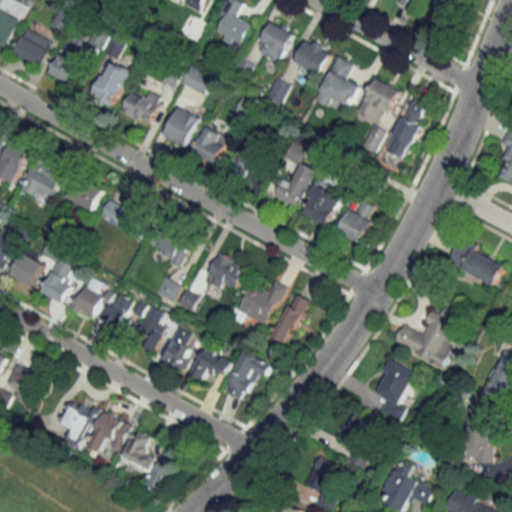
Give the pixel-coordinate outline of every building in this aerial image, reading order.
[(0,39),(11,45),(29,5),(19,0),(0,0),(0,39)] [(202,11),(208,0),(188,0),(187,3),(202,11)] [(248,4),(240,0),(231,0),(217,27),(229,33),(224,42),(242,52),(257,24),(242,15),(248,4)] [(420,0),(401,0),(401,2),(416,9),(420,0)] [(439,0),(430,17),(446,26),(460,0),(439,0)] [(66,31),(75,16),(62,8),(54,23),(66,31)] [(260,48),(282,61),(298,34),(276,20),(260,48)] [(52,40),(31,28),(18,51),(39,63),(52,40)] [(120,58),(126,42),(115,37),(108,53),(120,58)] [(323,78),(335,50),(310,39),(297,66),(323,78)] [(91,55),(68,43),(53,72),(76,84),(91,55)] [(320,100),(331,105),(335,97),(355,106),(365,83),(353,77),(359,64),(340,56),(320,100)] [(135,72),(115,60),(95,94),(115,106),(135,72)] [(184,82),(208,94),(217,77),(193,65),(184,82)] [(386,123),(403,89),(380,78),(363,111),(386,123)] [(145,97),(134,91),(124,110),(151,124),(164,97),(148,89),(145,97)] [(250,116),(258,105),(247,97),(239,108),(250,116)] [(407,158),(434,106),(415,97),(389,148),(407,158)] [(189,146),(205,118),(183,106),(168,135),(189,146)] [(389,131),(376,124),(365,145),(379,152),(389,131)] [(197,150),(219,162),(232,138),(211,126),(197,150)] [(511,126),(505,143),(511,146),(511,149),(499,177),(511,182),(511,126)] [(245,162),(265,171),(276,147),(256,138),(245,162)] [(0,173),(16,182),(33,150),(15,141),(9,152),(0,147),(0,173)] [(53,201),(67,171),(39,158),(25,188),(53,201)] [(299,207),(319,168),(306,162),(296,183),(286,178),(277,196),(299,207)] [(70,199),(96,211),(106,189),(80,177),(70,199)] [(332,224),(346,192),(320,181),(306,213),(332,224)] [(104,215),(142,235),(152,216),(115,196),(104,215)] [(342,232),(365,244),(376,221),(370,218),(376,206),(365,200),(360,209),(354,206),(342,232)] [(183,266),(194,243),(161,227),(154,243),(170,250),(167,258),(183,266)] [(18,241),(0,232),(0,265),(5,268),(18,241)] [(450,264),(499,284),(508,262),(459,242),(450,264)] [(239,289),(249,264),(221,253),(211,277),(239,289)] [(15,274),(35,285),(46,265),(25,254),(15,274)] [(75,282),(67,278),(73,264),(62,258),(45,292),(65,302),(75,282)] [(75,307),(96,319),(109,296),(102,293),(106,284),(92,276),(75,307)] [(160,292),(176,301),(184,286),(168,277),(160,292)] [(288,287),(273,279),(268,290),(254,282),(240,310),(269,325),(288,287)] [(136,300),(121,293),(107,325),(122,332),(136,300)] [(290,343),(313,300),(298,293),(275,335),(290,343)] [(161,324),(167,311),(154,305),(137,340),(159,350),(170,328),(161,324)] [(397,344),(446,364),(467,316),(445,307),(442,314),(434,310),(425,332),(406,324),(397,344)] [(194,333),(181,326),(165,358),(187,369),(196,350),(188,346),(194,333)] [(229,375),(237,361),(210,346),(195,372),(212,382),(219,369),(229,375)] [(226,391),(245,401),(259,372),(269,377),(276,364),(247,350),(226,391)] [(511,398),(511,354),(503,350),(485,393),(510,403),(511,398)] [(11,357),(0,351),(0,373),(1,374),(11,357)] [(390,397),(383,411),(403,421),(412,401),(413,402),(420,388),(413,385),(420,372),(395,359),(379,392),(390,397)] [(44,374),(23,366),(11,395),(33,403),(44,374)] [(13,395),(6,393),(3,401),(10,403),(13,395)] [(71,438),(85,445),(103,408),(87,400),(83,407),(74,403),(64,423),(75,429),(71,438)] [(122,449),(135,424),(109,411),(92,445),(106,452),(110,444),(122,449)] [(368,468),(384,424),(355,413),(346,440),(357,444),(351,461),(368,468)] [(496,426),(471,425),(470,457),(479,457),(478,467),(495,467),(496,426)] [(151,464),(156,435),(134,431),(129,460),(151,464)] [(151,482),(168,491),(188,453),(171,444),(151,482)] [(308,484),(324,491),(317,504),(333,511),(353,471),(321,456),(308,484)] [(410,475),(415,465),(403,459),(388,491),(393,494),(389,503),(407,511),(414,498),(429,506),(437,488),(410,475)]
